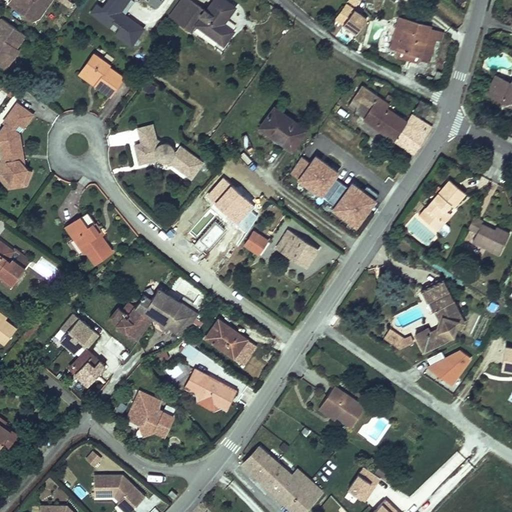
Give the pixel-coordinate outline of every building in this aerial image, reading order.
[(14,0),(13,0),(9,6),(30,22),(41,8),(45,10),(53,0),(19,0),(18,2),(14,0)] [(126,14),(136,0),(135,0),(109,0),(104,7),(98,3),(92,11),(99,16),(102,12),(114,21),(122,26),(116,33),(132,45),(145,28),(126,14)] [(183,23),(198,1),(196,0),(186,0),(175,17),(183,23)] [(198,34),(204,25),(230,44),(238,32),(228,24),(239,9),(227,0),(222,0),(214,13),(198,1),(183,23),(198,34)] [(347,4),(337,18),(358,33),(368,18),(347,4)] [(30,22),(39,19),(45,10),(41,8),(30,22)] [(114,21),(102,12),(99,16),(111,25),(114,21)] [(433,29),(399,18),(389,47),(397,50),(394,58),(418,66),(420,61),(432,65),(439,41),(444,42),(446,36),(432,31),(433,29)] [(0,66),(4,69),(18,51),(15,49),(24,37),(1,20),(0,22),(0,66)] [(111,65),(94,53),(79,73),(112,97),(125,79),(109,67),(111,65)] [(509,85),(493,77),(483,97),(501,105),(503,106),(502,109),(511,110),(511,81),(509,85)] [(364,85),(347,109),(355,115),(364,103),(372,108),(363,122),(413,156),(421,141),(429,127),(411,115),(406,122),(395,114),(399,108),(364,85)] [(432,107),(421,100),(414,110),(426,117),(432,107)] [(306,127),(273,104),(259,124),(290,148),(306,127)] [(30,117),(14,107),(1,127),(6,132),(3,134),(0,134),(0,158),(1,166),(6,165),(3,178),(12,186),(18,183),(19,190),(25,189),(31,173),(25,170),(17,137),(30,117)] [(140,165),(154,161),(161,165),(167,166),(173,165),(193,179),(204,163),(177,144),(173,148),(169,145),(165,144),(159,144),(154,125),(137,129),(141,145),(136,146),(140,165)] [(378,195),(367,187),(363,192),(352,184),(348,189),(334,179),(338,174),(315,157),(299,180),(346,215),(344,218),(356,227),(368,211),(367,210),(378,195)] [(464,192),(448,179),(418,215),(437,232),(451,215),(447,212),(464,192)] [(105,232),(88,209),(67,225),(86,252),(89,250),(97,261),(113,250),(103,235),(105,232)] [(472,242),(499,256),(510,234),(496,227),(494,231),(487,227),(481,225),(483,222),(473,217),(466,229),(476,234),(472,242)] [(0,235),(9,225),(0,218),(0,277),(11,287),(32,261),(23,253),(17,261),(11,256),(15,252),(0,238),(0,235)] [(445,237),(451,228),(444,224),(439,233),(445,237)] [(317,249),(289,229),(277,246),(305,266),(317,249)] [(268,239),(256,230),(245,244),(257,253),(268,239)] [(434,272),(412,282),(417,295),(420,293),(426,305),(429,303),(432,311),(427,321),(419,325),(417,320),(405,326),(413,343),(442,328),(451,306),(434,272)] [(116,306),(108,317),(135,341),(152,318),(158,322),(158,328),(168,335),(169,346),(174,344),(193,317),(155,290),(149,298),(142,292),(133,303),(131,301),(124,312),(116,306)] [(0,343),(3,346),(17,329),(8,322),(10,320),(0,311),(0,343)] [(47,320),(41,315),(0,367),(0,369),(5,374),(47,320)] [(73,315),(50,340),(58,348),(62,343),(73,353),(81,345),(86,349),(97,336),(73,315)] [(248,341),(219,321),(207,340),(236,359),(248,341)] [(392,332),(379,323),(374,332),(391,342),(402,337),(399,329),(392,332)] [(187,342),(180,351),(191,360),(198,351),(187,342)] [(511,346),(504,345),(500,367),(511,369),(511,346)] [(96,347),(92,352),(103,361),(107,356),(96,347)] [(432,365),(429,368),(452,386),(471,358),(459,350),(444,358),(442,353),(429,359),(432,365)] [(105,369),(86,352),(70,369),(89,387),(105,369)] [(237,389),(196,369),(186,388),(202,395),(199,401),(217,410),(220,404),(228,408),(237,389)] [(326,385),(311,410),(329,421),(331,419),(345,427),(359,405),(326,385)] [(163,399),(142,390),(130,418),(146,425),(148,436),(158,430),(168,435),(176,416),(161,409),(163,399)] [(0,444),(8,451),(16,440),(0,427),(0,444)] [(256,447),(240,465),(292,511),(300,511),(321,489),(296,467),(288,475),(278,467),(281,463),(271,454),(268,457),(256,447)] [(92,450),(84,459),(94,467),(102,458),(92,450)] [(365,503),(380,479),(363,467),(347,491),(365,503)] [(144,498),(126,481),(124,483),(122,481),(121,476),(93,476),(93,498),(113,498),(119,503),(122,501),(132,511),(144,498)] [(173,490),(169,494),(175,499),(179,495),(173,490)] [(397,511),(385,500),(373,511),(397,511)] [(130,511),(132,511),(122,501),(119,503),(116,506),(122,511),(130,511)]
